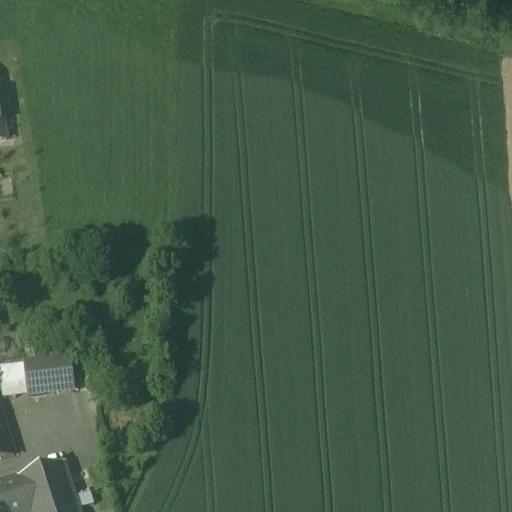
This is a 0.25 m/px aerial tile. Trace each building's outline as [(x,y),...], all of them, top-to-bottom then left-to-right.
[(0,91),(0,144),(9,144),(0,91)] [(71,363),(26,368),(30,399),(75,394),(71,363)] [(26,375),(2,378),(5,402),(28,399),(26,375)] [(0,413),(0,461),(13,457),(0,413)] [(66,467),(19,482),(28,511),(56,511),(78,505),(66,467)] [(28,511),(19,482),(0,488),(0,511),(28,511)]
